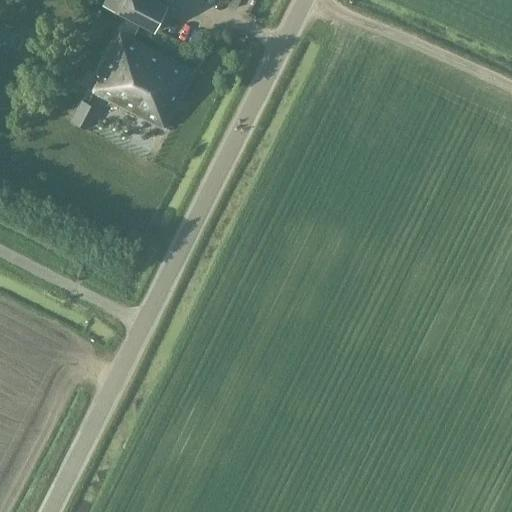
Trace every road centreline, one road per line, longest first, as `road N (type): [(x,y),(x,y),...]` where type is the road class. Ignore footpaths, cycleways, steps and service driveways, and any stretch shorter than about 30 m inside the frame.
road 1 (unclassified): [(49,511),(301,0)]
road 2 (track): [(511,92),(301,0)]
